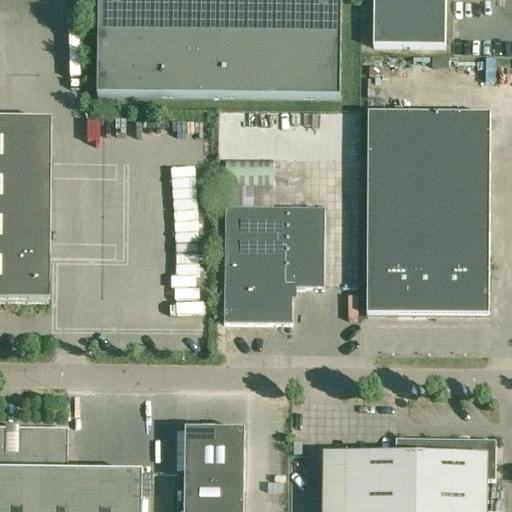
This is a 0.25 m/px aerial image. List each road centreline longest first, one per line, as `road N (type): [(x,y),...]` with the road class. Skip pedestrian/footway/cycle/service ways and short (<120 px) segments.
road 1 (unclassified): [(511,374),(0,369)]
road 2 (unknown): [(511,511),(511,305)]
